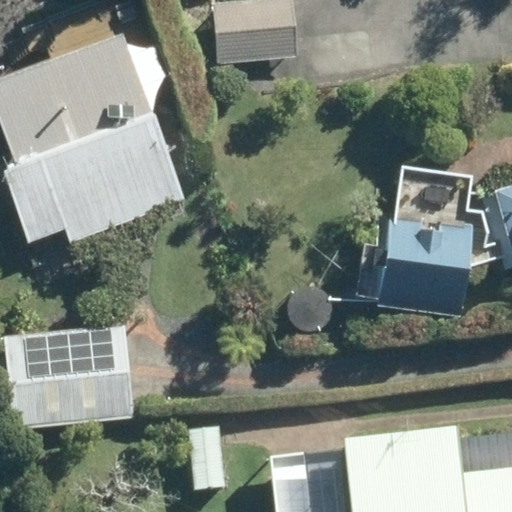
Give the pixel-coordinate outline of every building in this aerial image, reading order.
[(217,62),(297,56),(292,0),(252,0),(213,3),(217,62)] [(365,0),(300,0),(373,42),(389,14),(365,0)] [(67,239),(180,199),(121,34),(0,76),(0,119),(16,165),(1,171),(27,241),(63,229),(67,239)] [(511,186),(495,192),(496,196),(471,190),(474,173),(405,165),(398,216),(392,216),(381,303),(461,314),(466,266),(501,257),(504,269),(511,266),(511,186)] [(15,430),(135,416),(124,321),(4,334),(15,430)] [(256,464),(253,441),(235,444),(231,416),(204,419),(208,447),(221,445),(224,468),(256,464)] [(511,511),(511,428),(464,434),(463,423),(349,435),(350,445),(272,454),(278,511),(511,511)]
